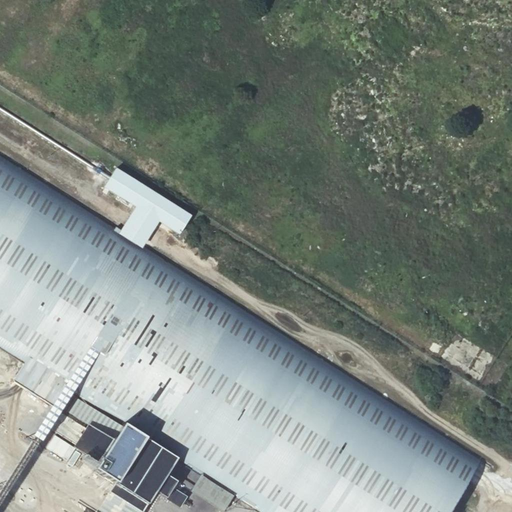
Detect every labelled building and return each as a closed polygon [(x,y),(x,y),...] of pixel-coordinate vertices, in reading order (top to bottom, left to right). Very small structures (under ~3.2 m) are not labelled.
[(142,511),(156,491),(167,474),(176,459),(187,465),(224,488),(262,511),(446,511),(479,460),(0,155),(0,344),(23,359),(10,380),(51,407),(64,387),(101,411),(89,430),(87,428),(75,446),(77,447),(76,450),(94,462),(95,461),(97,462),(92,470),(114,483),(109,492),(112,493),(127,503),(140,511),(142,511)] [(187,465),(177,480),(178,481),(177,483),(214,505),(224,488),(187,465)] [(177,480),(167,474),(156,491),(182,507),(189,496),(175,486),(177,483),(178,481),(177,480)] [(120,511),(127,503),(112,493),(99,511),(120,511)] [(140,511),(127,503),(120,511),(140,511)]
